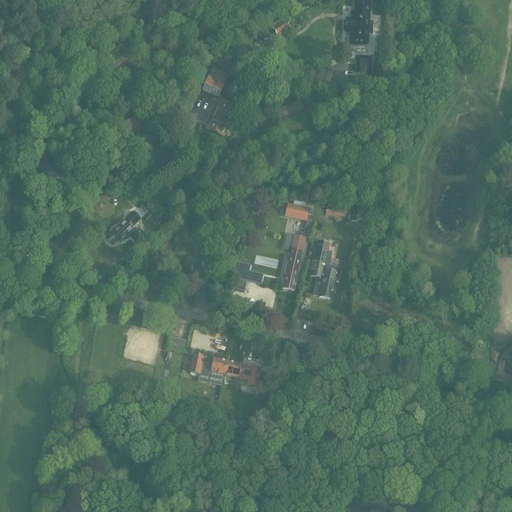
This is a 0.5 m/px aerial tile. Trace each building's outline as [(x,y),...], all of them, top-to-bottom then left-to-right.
[(345,33),(345,35),(349,35),(348,46),(368,47),(369,35),(371,35),(372,23),(368,23),(369,4),(356,3),(355,14),(352,14),(351,21),(346,20),(345,33)] [(271,28),(277,37),(290,29),(284,20),(271,28)] [(115,41),(118,45),(93,63),(99,71),(103,68),(104,70),(115,62),(125,55),(121,49),(129,44),(124,37),(115,41)] [(368,87),(370,58),(356,57),(354,86),(368,87)] [(213,97),(212,100),(216,101),(204,128),(218,135),(231,108),(232,109),(234,105),(218,98),(228,75),(212,68),(202,92),(213,97)] [(280,120),(304,109),(300,100),(276,111),(280,120)] [(123,121),(127,131),(145,124),(140,114),(123,121)] [(56,176),(60,178),(66,171),(42,148),(29,163),(50,183),(56,176)] [(74,160),(67,165),(71,169),(77,163),(74,160)] [(113,171),(103,160),(97,166),(111,181),(115,178),(111,173),(113,171)] [(290,252),(281,290),(294,292),(300,261),(303,251),(305,240),(312,210),(287,205),(285,215),(307,220),(306,223),(303,234),(301,233),(300,238),(293,237),(290,252)] [(346,209),(326,208),(326,216),(345,217),(346,209)] [(137,231),(135,228),(142,221),(134,212),(108,238),(115,246),(119,242),(122,245),(137,231)] [(312,271),(311,277),(316,278),(319,279),(318,285),(322,286),(319,298),(330,300),(331,291),(333,292),(335,283),(338,283),(341,269),(328,266),(331,253),(327,252),(328,245),(318,242),(314,263),(312,263),(311,271),(312,271)] [(260,285),(261,278),(247,275),(249,266),(238,264),(236,273),(235,280),(260,285)] [(235,289),(245,291),(246,283),(236,281),(235,289)] [(169,346),(182,349),(184,340),(171,337),(169,346)] [(210,373),(224,376),(227,363),(213,360),(212,360),(203,358),(193,355),(189,374),(199,376),(199,375),(209,377),(210,373)] [(244,374),(239,373),(241,366),(227,363),(224,376),(243,380),(244,374)] [(264,375),(262,384),(274,387),(276,378),(264,375)] [(172,397),(162,404),(169,413),(179,406),(172,397)] [(207,408),(204,420),(205,420),(204,424),(211,426),(212,421),(215,409),(207,408)]
